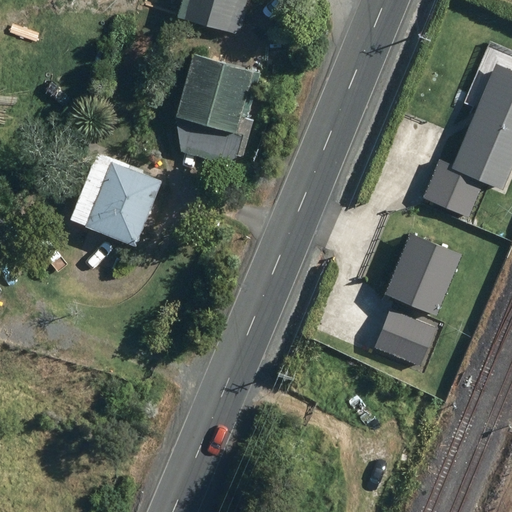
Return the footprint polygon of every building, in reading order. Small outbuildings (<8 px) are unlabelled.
[(190,0),(233,13),(236,1),(246,4),(246,0),(190,0)] [(242,110),(256,64),(195,46),(177,108),(181,143),(235,159),(238,150),(244,151),(255,114),(242,110)] [(482,180),(501,188),(511,162),(511,72),(494,65),(451,167),(438,161),(423,197),(467,215),(482,180)] [(113,153),(88,217),(137,238),(163,173),(113,153)] [(383,292),(434,314),(459,256),(407,235),(383,292)] [(389,311),(374,346),(417,364),(432,329),(389,311)] [(255,452),(271,458),(288,418),(271,411),(255,452)]
